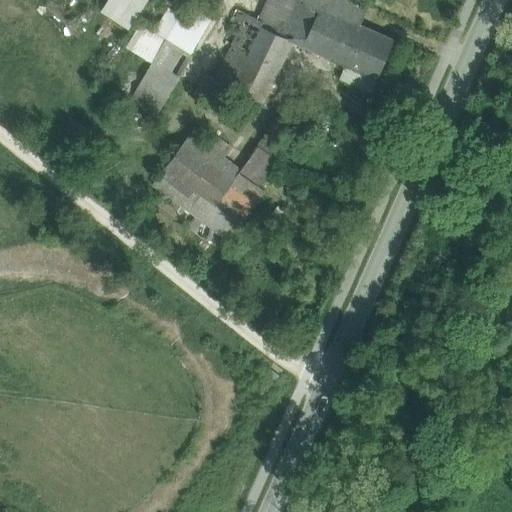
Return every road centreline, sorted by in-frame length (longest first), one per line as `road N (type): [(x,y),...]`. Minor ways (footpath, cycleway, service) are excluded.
road 1 (tertiary): [(498,0),(322,389)]
road 2 (residential): [(322,389),(0,134)]
road 3 (tertiary): [(322,389),(271,511)]
